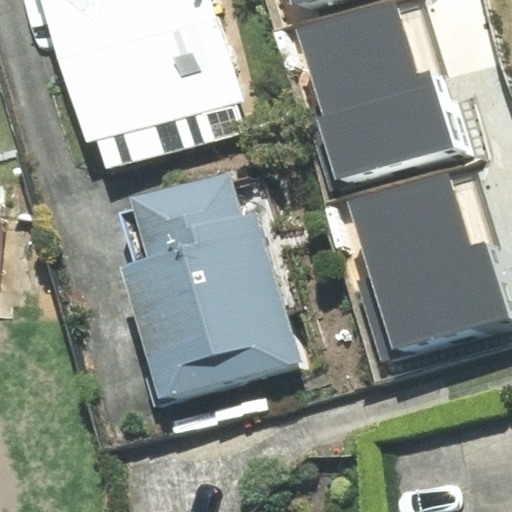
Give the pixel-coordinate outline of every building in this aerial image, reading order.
[(68,0),(109,148),(259,107),(229,0),(68,0)] [(396,0),(378,0),(297,27),(347,182),(456,147),(431,69),(420,72),(396,0)] [(444,172),(345,204),(392,350),(511,311),(488,241),(468,247),(444,172)] [(178,267),(154,274),(189,402),(321,365),(280,215),(266,218),(254,176),(160,202),(178,267)] [(20,208),(9,208),(11,187),(0,186),(0,408),(9,409),(20,208)]
